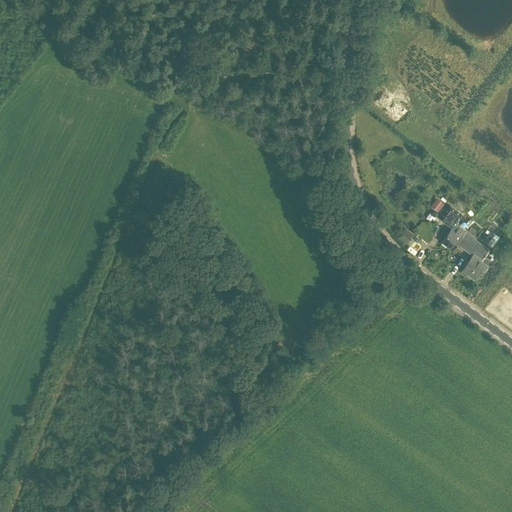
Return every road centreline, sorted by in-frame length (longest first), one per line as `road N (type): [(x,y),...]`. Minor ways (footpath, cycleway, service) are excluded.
road 1 (tertiary): [(511,344),(390,254),(358,205),(349,147),(349,0)]
road 2 (track): [(349,71),(281,65),(227,74),(194,87),(181,103),(203,124)]
